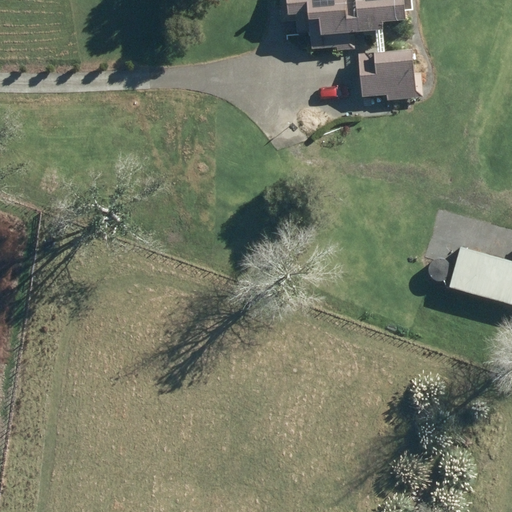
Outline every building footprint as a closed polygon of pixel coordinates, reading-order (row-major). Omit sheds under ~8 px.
[(282,0),(283,13),(301,13),(301,19),(316,19),(316,29),(382,29),(382,18),(406,19),(405,0),(282,0)] [(361,68),(360,93),(415,94),(416,49),(371,48),(370,68),(361,68)] [(511,52),(482,138),(511,148),(511,52)] [(427,278),(427,253),(457,253),(458,225),(442,225),(443,212),(416,211),(416,195),(340,193),(339,241),(377,242),(376,276),(427,278)] [(511,253),(463,243),(453,288),(511,301),(511,253)]
